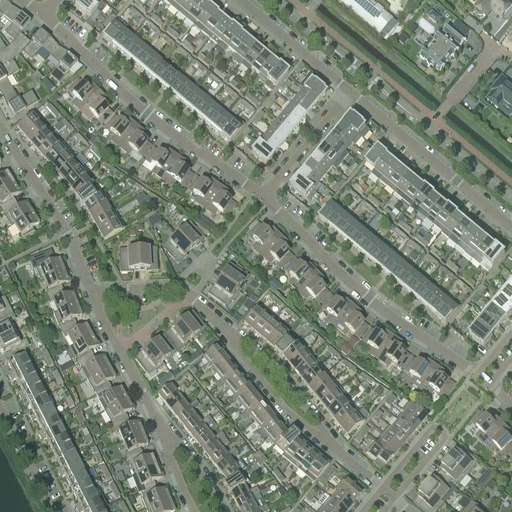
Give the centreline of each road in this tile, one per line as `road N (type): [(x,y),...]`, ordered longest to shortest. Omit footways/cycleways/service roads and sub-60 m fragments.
road 1 (residential): [(264,197),(110,85),(44,13)]
road 2 (residential): [(476,376),(367,298),(264,197)]
road 3 (residential): [(511,228),(352,93)]
road 4 (residential): [(94,296),(69,236),(0,122)]
road 5 (residential): [(396,500),(443,433),(430,429),(381,488)]
road 6 (residential): [(172,445),(94,296)]
road 7 (residential): [(321,438),(277,373),(225,327)]
road 8 (residential): [(225,327),(275,396),(321,438)]
road 9 (residential): [(352,93),(238,0)]
road 10 (residential): [(264,197),(352,93)]
